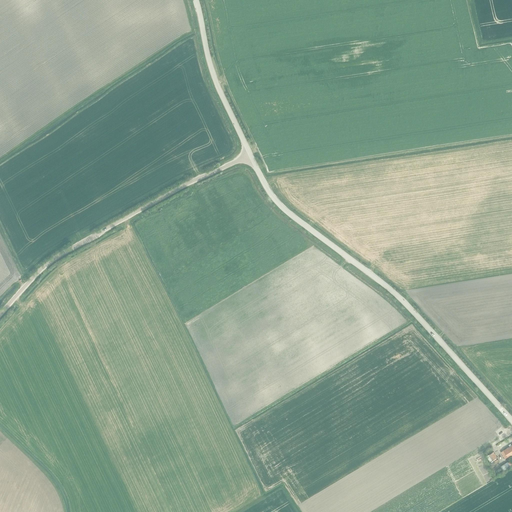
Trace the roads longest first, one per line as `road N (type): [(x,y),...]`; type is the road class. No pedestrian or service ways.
road 1 (unclassified): [(511,420),(382,279),(268,189),(249,155)]
road 2 (unclassified): [(0,314),(69,249),(249,155)]
road 3 (unclassified): [(249,155),(213,79),(194,0)]
